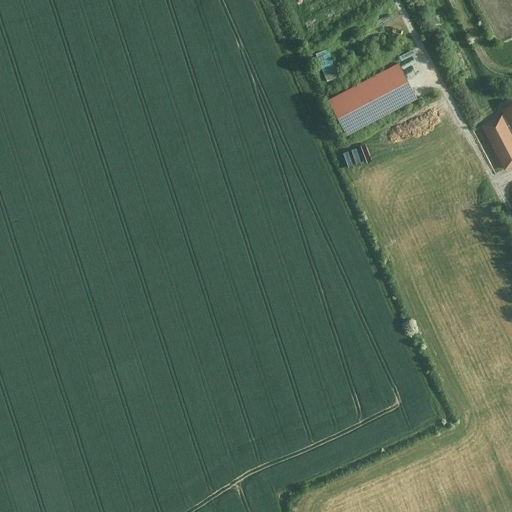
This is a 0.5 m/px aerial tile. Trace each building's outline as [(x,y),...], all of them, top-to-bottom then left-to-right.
[(368,0),(363,0),(352,6),(355,11),(370,4),(368,0)] [(343,6),(327,11),(331,23),(347,17),(343,6)] [(318,52),(330,80),(342,76),(330,47),(318,52)] [(417,49),(403,54),(405,60),(419,54),(417,49)] [(414,98),(396,62),(325,97),(342,133),(414,98)] [(427,95),(437,89),(435,85),(425,90),(427,95)] [(511,102),(500,109),(503,115),(479,126),(499,171),(511,164),(511,102)] [(464,501),(467,511),(471,511),(475,511),(471,499),(464,501)]
